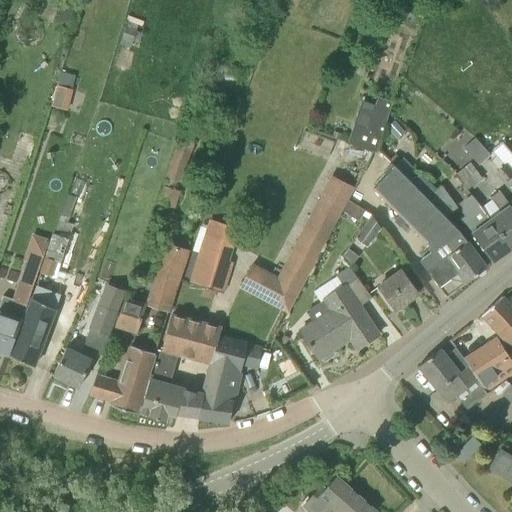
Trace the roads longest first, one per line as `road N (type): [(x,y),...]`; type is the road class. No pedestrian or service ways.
road 1 (unclassified): [(358,409),(311,407),(215,444),(167,445),(123,439),(0,398)]
road 2 (tertiary): [(148,511),(358,409)]
road 3 (tertiary): [(358,409),(511,270)]
road 4 (unclassified): [(454,511),(358,409)]
